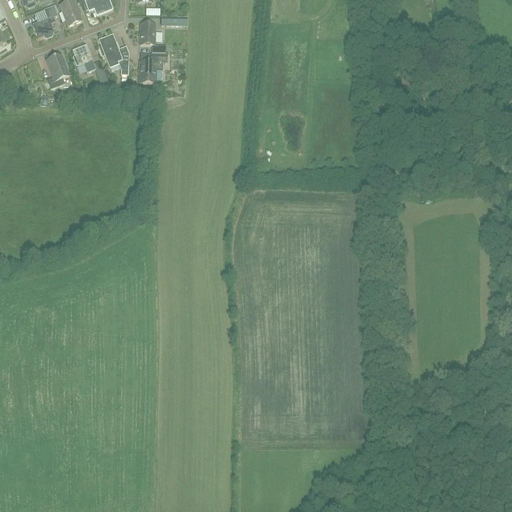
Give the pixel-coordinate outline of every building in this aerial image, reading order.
[(19,0),(23,9),(26,8),(27,9),(29,10),(34,8),(35,6),(35,4),(39,2),(38,0),(19,0)] [(68,28),(82,23),(73,0),(66,0),(68,4),(60,7),(68,28)] [(113,11),(108,0),(80,0),(81,3),(84,10),(85,14),(94,11),(96,17),(113,11)] [(51,25),(55,24),(53,19),(57,17),(53,7),(43,11),(47,20),(32,26),(38,40),(43,38),(46,40),(52,38),(53,34),(54,34),(51,25)] [(40,10),(22,19),(24,24),(32,20),(35,24),(44,19),(40,10)] [(166,55),(166,47),(155,47),(155,26),(140,26),(140,47),(152,47),(152,54),(166,55)] [(123,62),(118,51),(113,36),(99,42),(110,70),(119,66),(118,63),(123,62)] [(72,52),(75,58),(73,59),(76,68),(78,67),(79,68),(87,65),(90,73),(96,71),(86,47),(72,52)] [(167,64),(167,57),(150,56),(150,64),(139,63),(139,86),(156,86),(156,71),(162,71),(162,64),(167,64)] [(51,91),(57,89),(65,86),(62,80),(69,78),(66,69),(64,70),(59,57),(47,62),(53,79),(47,81),(51,91)] [(103,71),(96,74),(101,87),(109,85),(103,71)]
